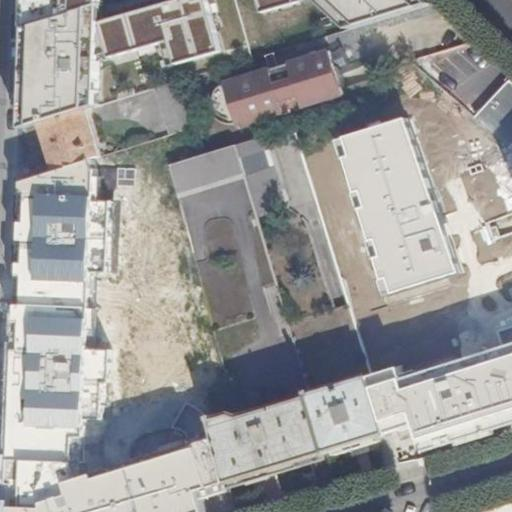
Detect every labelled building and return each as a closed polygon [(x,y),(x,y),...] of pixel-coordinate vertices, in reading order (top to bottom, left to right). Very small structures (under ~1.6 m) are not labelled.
[(428,0),(28,0),(28,26),(39,22),(95,6),(104,4),(103,0),(264,0),(265,5),(267,12),(304,0),(323,0),(351,30),(435,6),(428,0)] [(224,52),(209,0),(184,0),(103,23),(113,58),(179,39),(186,63),(224,52)] [(39,22),(35,127),(44,124),(88,109),(95,6),(39,22)] [(418,54),(424,85),(442,81),(446,101),(488,93),(477,41),(418,54)] [(341,50),(332,54),(337,70),(347,65),(348,66),(351,64),(343,48),(340,50),(341,50)] [(296,64),(226,84),(238,124),(239,127),(345,96),(337,70),(332,54),(331,53),(296,64)] [(184,81),(158,89),(172,136),(198,128),(190,101),(184,81)] [(238,124),(226,84),(224,86),(220,88),(218,91),(216,95),(215,99),(214,104),(215,108),(216,111),(218,115),(222,119),(225,121),(230,124),(235,125),(238,124)] [(102,157),(88,109),(44,124),(57,172),(97,162),(102,157)] [(409,117),(336,140),(386,296),(458,273),(409,117)] [(244,171),(258,217),(289,208),(268,137),(237,146),(244,171)] [(237,146),(206,155),(172,166),(179,191),(244,171),(237,146)] [(511,247),(511,215),(496,171),(510,166),(505,152),(468,165),(500,252),(511,247)] [(68,482),(75,480),(76,436),(87,437),(87,420),(110,420),(113,351),(93,351),(94,277),(119,277),(121,202),(97,202),(97,162),(57,172),(25,181),(15,506),(45,508),(47,503),(71,495),(68,482)] [(162,276),(196,270),(184,194),(149,199),(162,276)] [(193,340),(174,341),(179,390),(198,388),(193,340)] [(511,344),(403,379),(400,368),(373,377),(376,384),(390,430),(391,433),(417,426),(423,444),(511,415),(511,344)] [(368,441),(391,433),(390,430),(376,384),(373,377),(312,396),(312,397),(329,452),(329,453),(351,446),(368,441)] [(217,440),(230,483),(329,452),(312,397),(246,417),(236,414),(215,421),(217,440)] [(230,483),(217,440),(75,480),(68,482),(71,495),(47,503),(45,508),(15,506),(15,511),(207,511),(202,491),(230,483)] [(371,450),(368,441),(351,446),(354,456),(371,450)]
